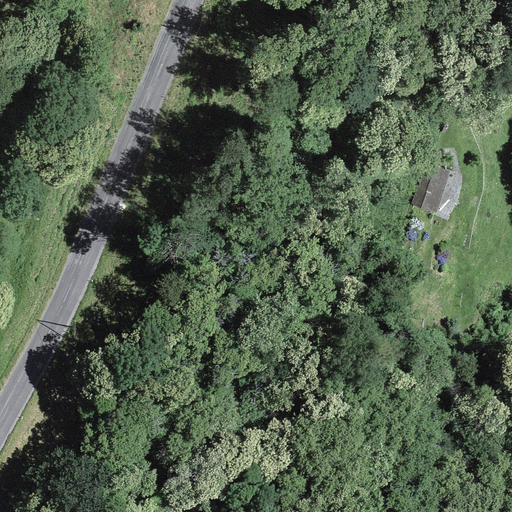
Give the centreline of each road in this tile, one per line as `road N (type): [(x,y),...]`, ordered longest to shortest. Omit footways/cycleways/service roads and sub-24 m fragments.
road 1 (track): [(482,0),(386,257),(310,383),(189,511)]
road 2 (tertiary): [(185,0),(62,301),(0,419)]
